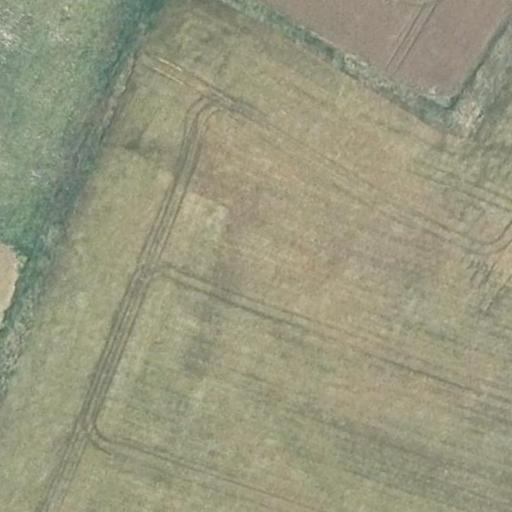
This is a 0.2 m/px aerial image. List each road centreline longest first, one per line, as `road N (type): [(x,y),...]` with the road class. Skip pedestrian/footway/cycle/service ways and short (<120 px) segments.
road 1 (track): [(0,384),(160,0)]
road 2 (track): [(245,0),(437,113),(461,115),(474,106),(511,47)]
